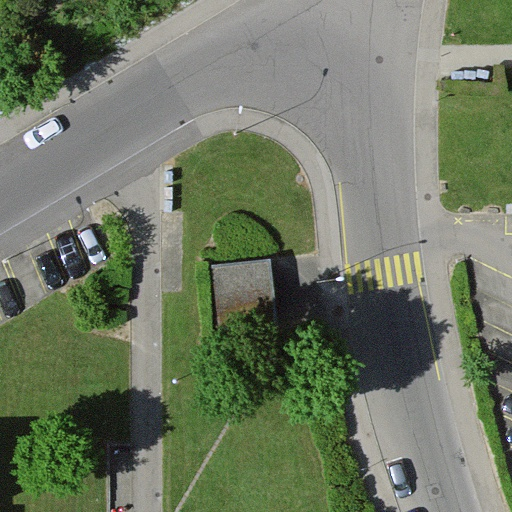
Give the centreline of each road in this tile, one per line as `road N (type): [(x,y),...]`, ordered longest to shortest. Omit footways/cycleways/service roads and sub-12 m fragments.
road 1 (residential): [(439,511),(398,409),(368,275),(355,164),(333,115),(290,84)]
road 2 (unknown): [(118,174),(137,240),(147,511)]
road 3 (residential): [(290,84),(237,64),(189,77),(0,194)]
